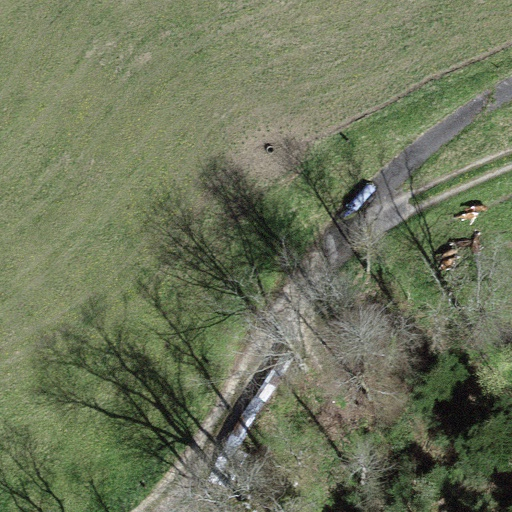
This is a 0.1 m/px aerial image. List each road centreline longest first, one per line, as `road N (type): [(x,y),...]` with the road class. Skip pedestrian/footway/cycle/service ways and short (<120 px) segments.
road 1 (track): [(511,161),(314,256),(217,437),(184,487),(153,511)]
road 2 (track): [(314,256),(379,184),(511,93)]
